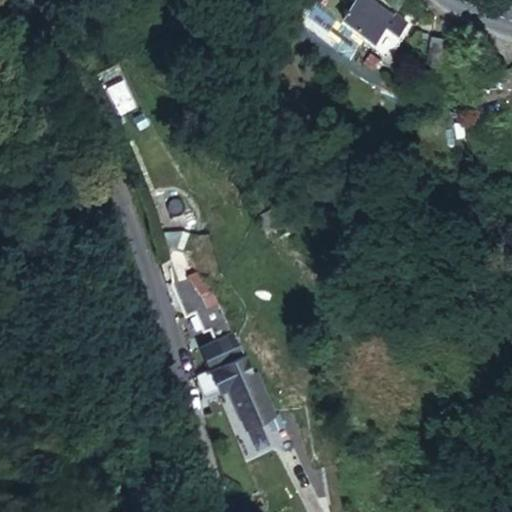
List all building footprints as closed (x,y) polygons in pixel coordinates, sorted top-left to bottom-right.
[(415,21),(402,9),(398,15),(380,0),(341,0),(338,4),(378,38),(390,24),(402,35),(415,21)] [(436,67),(448,67),(448,33),(431,32),(430,56),(436,56),(436,67)] [(237,192),(259,188),(250,128),(228,131),(237,192)] [(244,219),(266,212),(261,193),(238,200),(244,219)] [(208,371),(236,362),(204,277),(171,289),(182,321),(196,317),(201,333),(210,330),(215,344),(201,348),(208,371)] [(241,428),(268,419),(249,358),(236,362),(208,371),(194,375),(201,395),(228,387),(241,428)] [(241,428),(244,440),(272,431),(268,419),(241,428)]
